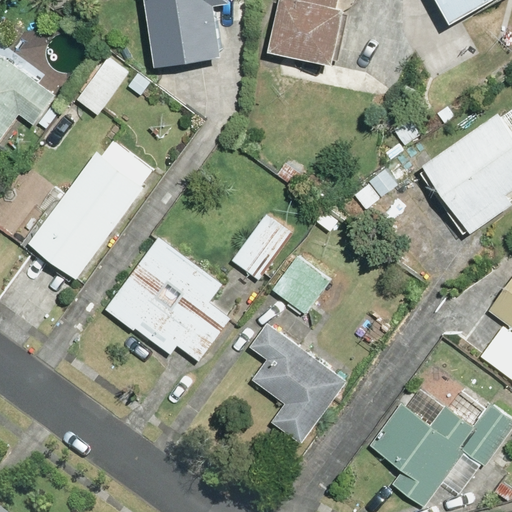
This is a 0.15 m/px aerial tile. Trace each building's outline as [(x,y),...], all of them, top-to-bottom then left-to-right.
[(152,0),(164,70),(229,60),(220,5),(237,3),(237,0),(152,0)] [(344,0),(285,0),(276,57),(339,67),(349,10),(343,9),(344,0)] [(448,0),(463,25),(502,0),(448,0)] [(79,125),(52,107),(60,96),(42,83),(47,75),(0,43),(0,153),(25,117),(39,127),(42,123),(53,131),(44,144),(59,154),(79,125)] [(134,74),(109,58),(82,101),(106,117),(134,74)] [(511,105),(433,163),(480,228),(511,205),(511,105)] [(107,152),(103,149),(36,245),(87,280),(152,187),(148,183),(156,171),(114,142),(107,152)] [(300,230),(271,211),(238,259),(267,278),(300,230)] [(231,282),(166,234),(111,308),(174,355),(182,345),(203,361),(235,317),(216,303),(231,282)] [(337,277),(302,252),(278,286),(313,310),(337,277)] [(511,284),(494,311),(511,322),(485,361),(511,378),(511,284)] [(350,380),(274,322),(255,347),(271,359),(257,377),(290,403),(278,418),(305,439),(350,380)] [(437,419),(406,399),(377,445),(407,465),(396,482),(428,503),(442,482),(464,496),(486,462),(491,466),(511,433),(511,408),(495,398),(490,405),(466,389),(455,405),(449,401),(437,419)]
